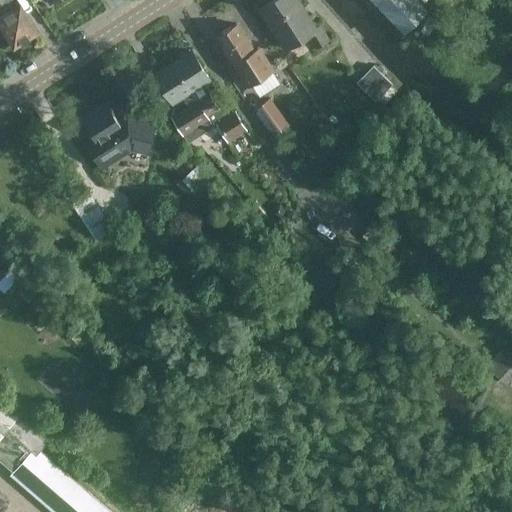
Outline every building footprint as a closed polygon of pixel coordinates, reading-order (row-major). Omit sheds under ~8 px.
[(270,0),(259,8),(285,51),(307,37),(316,49),(328,40),(318,26),(316,28),(298,0),(270,0)] [(371,0),(403,33),(428,10),(418,0),(371,0)] [(20,5),(19,5),(0,17),(0,29),(3,28),(15,47),(37,32),(20,5)] [(236,23),(217,35),(248,86),(272,71),(258,47),(253,50),(236,23)] [(173,62),(214,126),(216,124),(227,142),(246,129),(234,110),(226,116),(223,117),(203,85),(210,81),(191,50),(173,62)] [(214,126),(173,62),(155,73),(174,104),(182,99),(187,106),(171,116),(187,143),(214,126)] [(375,101),(378,98),(391,84),(373,65),(356,82),(375,101)] [(267,103),(254,112),(272,138),(285,129),(267,103)] [(128,119),(120,123),(108,104),(83,120),(93,136),(85,142),(98,163),(123,148),(125,152),(131,148),(149,152),(156,123),(144,120),(143,123),(128,119)] [(202,160),(193,169),(206,182),(211,176),(215,173),(202,160)] [(316,254),(324,244),(297,220),(289,229),(316,254)] [(0,287),(4,291),(21,275),(13,267),(14,266),(0,251),(0,287)] [(77,318),(67,330),(78,339),(88,328),(77,318)] [(487,365),(506,381),(511,374),(511,354),(503,346),(487,365)] [(0,435),(3,432),(17,415),(18,414),(0,398),(0,435)] [(47,442),(17,415),(3,432),(0,435),(0,460),(12,471),(35,445),(40,450),(47,442)] [(112,511),(40,450),(35,445),(12,471),(9,475),(52,511),(112,511)]
